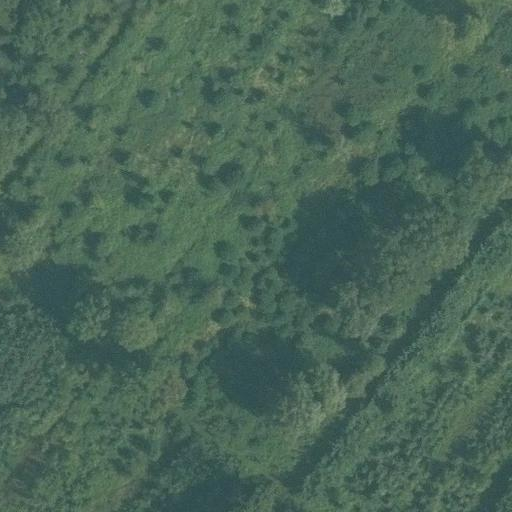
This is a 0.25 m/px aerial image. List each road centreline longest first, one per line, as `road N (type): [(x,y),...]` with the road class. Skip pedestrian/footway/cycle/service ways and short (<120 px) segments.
road 1 (track): [(511,189),(285,480),(315,511)]
road 2 (track): [(286,487),(0,264)]
road 3 (track): [(0,178),(137,0)]
